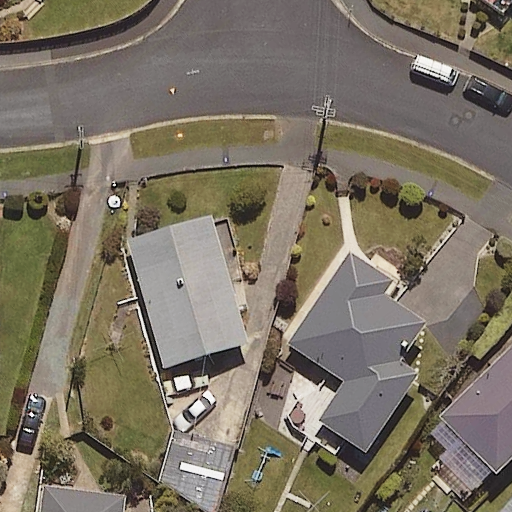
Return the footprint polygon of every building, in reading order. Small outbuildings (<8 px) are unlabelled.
[(511,10),(511,0),(486,0),(508,15),(511,10)] [(246,338),(209,211),(125,236),(161,362),(246,338)] [(400,348),(422,317),(380,288),(388,277),(346,248),(284,336),(341,376),(318,409),(368,444),(424,365),(400,348)] [(511,339),(426,425),(451,449),(437,462),(469,494),(511,451),(511,339)] [(234,445),(174,427),(157,486),(217,504),(234,445)] [(119,511),(122,494),(43,484),(39,511),(119,511)]
